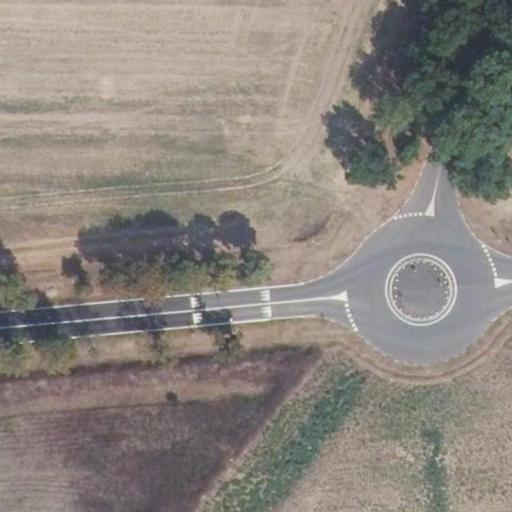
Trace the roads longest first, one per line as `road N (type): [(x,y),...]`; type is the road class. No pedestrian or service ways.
road 1 (unclassified): [(366,295),(0,330)]
road 2 (unclassified): [(503,0),(423,235)]
road 3 (unclassified): [(366,295),(388,335),(418,345),(460,328),(476,285)]
